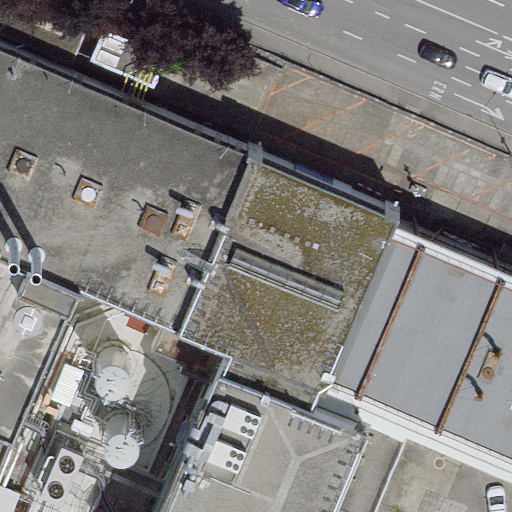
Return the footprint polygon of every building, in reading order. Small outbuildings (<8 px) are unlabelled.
[(107,26),(90,67),(154,95),(174,54),(107,26)] [(229,332),(327,374),(394,220),(401,203),(254,141),(154,95),(90,67),(79,62),(0,29),(0,236),(79,272),(229,332)] [(425,417),(511,451),(511,268),(394,220),(327,374),(425,417)] [(0,462),(79,272),(0,236),(0,462)] [(331,511),(371,417),(318,395),(327,374),(229,332),(156,509),(154,511),(331,511)] [(150,424),(160,405),(161,387),(155,371),(143,359),(125,352),(108,353),(91,361),(82,371),(76,384),(75,395),(78,409),(82,418),(99,433),(122,437),(137,433),(150,424)]
